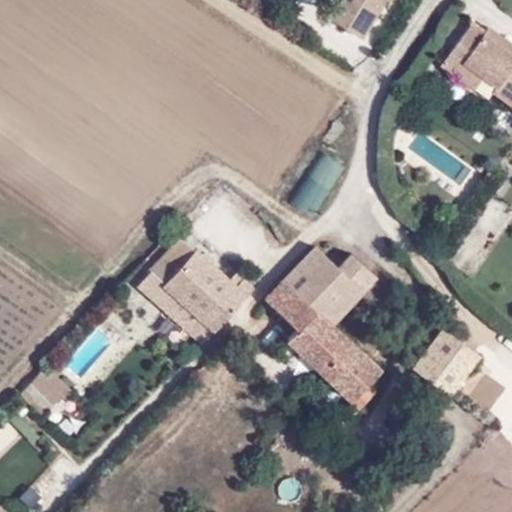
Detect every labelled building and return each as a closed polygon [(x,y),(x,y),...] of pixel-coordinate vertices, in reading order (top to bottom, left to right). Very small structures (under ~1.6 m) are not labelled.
[(334,0),(327,11),(361,34),(383,0),(334,0)] [(495,86),(492,91),(511,105),(511,42),(488,24),(484,30),(471,21),(439,64),(473,89),(483,76),(495,86)] [(345,164),(319,149),(290,199),(316,214),(345,164)] [(136,281),(199,337),(207,328),(246,284),(236,274),(198,239),(189,248),(176,235),(136,281)] [(337,259),(311,242),(263,292),(296,319),(285,330),(352,393),(380,359),(337,317),(379,270),(348,246),(337,259)] [(449,386),(479,346),(444,322),(415,360),(449,386)] [(49,373),(41,366),(20,388),(43,409),(46,405),(62,388),(66,391),(72,384),(54,368),(49,373)] [(81,402),(62,413),(74,434),(93,423),(81,402)] [(299,501),(303,482),(285,479),(282,497),(299,501)]
